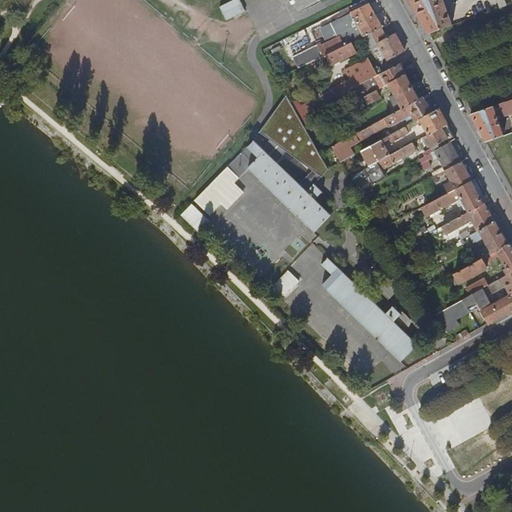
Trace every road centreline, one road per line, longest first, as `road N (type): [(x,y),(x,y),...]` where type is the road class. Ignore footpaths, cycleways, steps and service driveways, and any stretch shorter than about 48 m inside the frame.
road 1 (residential): [(511,466),(464,489),(445,473),(409,392),(418,375),(511,321)]
road 2 (secondary): [(511,218),(390,0)]
